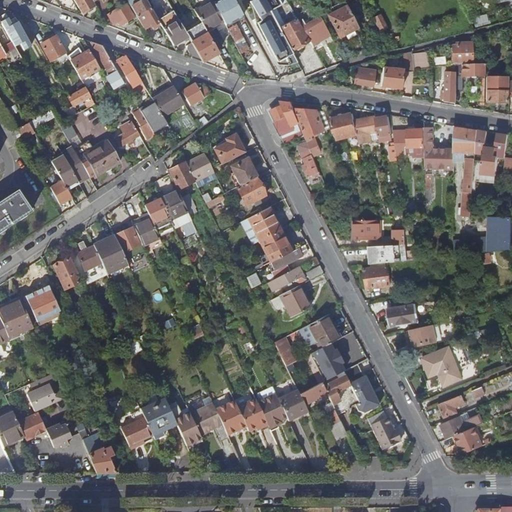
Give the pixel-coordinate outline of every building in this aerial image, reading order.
[(72,0),(81,14),(94,6),(92,2),(90,0),(72,0)] [(125,0),(128,4),(127,4),(143,31),(150,28),(151,29),(153,32),(161,28),(144,0),(125,0)] [(296,62),(291,52),(279,30),(270,13),(263,0),(254,0),(249,3),(258,20),(254,22),(254,27),(270,58),(277,65),(288,65),(296,62)] [(277,0),(263,0),(270,13),(272,13),(271,11),(281,6),(277,0)] [(202,26),(205,31),(222,21),(212,3),(194,12),(200,24),(202,26)] [(249,3),(254,22),(258,20),(249,3)] [(119,26),(133,18),(125,5),(107,15),(112,25),(117,22),(119,26)] [(359,11),(356,5),(350,9),(354,15),(359,11)] [(324,26),(313,7),(308,9),(315,20),(304,26),(302,22),(298,23),(309,42),(312,47),(320,42),(314,32),(324,26)] [(340,39),(359,29),(356,21),(354,19),(348,7),(329,17),(340,39)] [(158,21),(173,47),(188,38),(185,34),(184,31),(173,12),(158,21)] [(0,17),(0,22),(0,23),(5,33),(13,28),(5,15),(0,17)] [(389,33),(380,16),(374,19),(383,37),(389,33)] [(223,23),(240,54),(248,50),(231,19),(223,23)] [(291,52),(309,42),(298,23),(296,20),(279,30),(291,52)] [(184,31),(185,34),(202,26),(200,24),(184,31)] [(188,38),(191,44),(202,63),(217,54),(205,31),(202,26),(185,34),(188,38)] [(65,54),(55,37),(41,45),(50,62),(65,54)] [(5,54),(15,49),(12,43),(2,48),(5,54)] [(101,47),(91,43),(90,45),(106,71),(110,78),(106,81),(112,89),(122,83),(122,82),(101,47)] [(452,47),(453,63),(460,63),(460,65),(463,65),(463,62),(473,62),(472,43),(461,44),(461,46),(452,47)] [(187,51),(192,59),(202,63),(191,44),(187,47),(187,51)] [(100,70),(89,51),(69,62),(80,81),(100,70)] [(414,72),(414,70),(412,56),(412,52),(404,54),(406,71),(407,73),(414,72)] [(426,55),(412,56),(414,70),(428,68),(426,55)] [(142,84),(127,60),(122,63),(125,68),(121,71),(130,87),(137,83),(139,86),(142,84)] [(463,76),(485,76),(485,64),(473,65),(463,65),(460,65),(455,65),(455,75),(455,76),(463,76)] [(375,72),(357,69),(355,84),(373,87),(375,72)] [(401,89),(404,71),(383,69),(381,87),(401,89)] [(106,71),(102,73),(106,81),(110,78),(106,71)] [(455,104),(455,89),(455,76),(455,75),(445,74),(444,97),(444,101),(444,103),(455,104)] [(487,103),(507,103),(507,92),(507,79),(487,78),(487,103)] [(209,96),(203,85),(195,85),(181,93),(190,107),(203,99),(204,99),(209,96)] [(84,88),(67,97),(72,108),(89,98),(84,88)] [(154,105),(162,118),(183,105),(173,88),(165,93),(164,90),(150,98),(154,105)] [(0,99),(0,126),(11,146),(18,142),(22,140),(22,139),(16,130),(0,99)] [(290,122),(298,118),(294,109),(292,104),(281,103),(283,107),(271,112),(276,122),(274,123),(279,133),(293,127),(290,122)] [(152,134),(166,125),(162,118),(154,105),(140,113),(152,134)] [(145,141),(153,136),(152,134),(140,113),(137,109),(135,110),(131,113),(139,128),(138,128),(145,141)] [(306,139),(331,128),(325,111),(294,109),(298,118),(299,122),(302,128),(303,132),(305,136),(306,139)] [(54,117),(50,111),(28,123),(32,130),(54,117)] [(338,140),(356,136),(358,145),(361,147),(361,145),(355,121),(353,114),(331,120),(334,133),(336,132),(338,140)] [(202,127),(209,121),(207,118),(205,120),(203,117),(198,121),(202,127)] [(361,145),(372,143),(370,134),(379,133),(376,120),(376,117),(355,121),(361,145)] [(390,134),(392,134),(388,117),(380,119),(376,120),(379,133),(379,136),(380,142),(391,140),(390,134)] [(28,123),(16,130),(22,139),(33,133),(32,130),(28,123)] [(138,137),(130,123),(119,129),(123,135),(115,140),(120,147),(138,137)] [(478,130),(456,126),(455,148),(455,158),(455,160),(467,160),(462,217),(471,217),(473,181),(474,173),(475,161),(475,160),(476,154),(478,130)] [(426,170),(454,168),(455,160),(455,158),(455,148),(434,149),(433,128),(424,128),(424,130),(425,146),(426,170)] [(68,129),(62,132),(70,146),(76,143),(68,129)] [(406,147),(425,146),(424,130),(394,132),(395,140),(395,143),(397,153),(397,155),(406,155),(406,147)] [(487,132),(478,130),(476,154),(484,155),(484,161),(475,161),(474,173),(496,176),(498,157),(506,158),(508,135),(497,133),(496,145),(486,144),(487,132)] [(228,143),(223,145),(231,160),(244,153),(235,135),(226,140),(228,143)] [(105,139),(76,156),(87,177),(88,178),(94,175),(95,177),(119,163),(105,139)] [(313,157),(321,154),(315,139),(308,142),(313,157)] [(313,177),(321,174),(313,157),(308,142),(307,142),(300,145),(309,167),(304,169),(308,178),(312,176),(313,177)] [(391,157),(397,157),(397,155),(397,153),(395,143),(392,144),(393,147),(389,147),(391,157)] [(231,160),(223,145),(214,149),(222,165),(231,160)] [(62,156),(77,182),(87,177),(76,156),(72,150),(62,156)] [(48,176),(56,172),(50,163),(44,152),(36,156),(48,176)] [(204,153),(186,163),(195,183),(214,173),(212,170),(204,153)] [(56,172),(61,182),(65,189),(77,182),(62,156),(50,163),(56,172)] [(186,163),(182,156),(176,159),(178,166),(170,171),(179,190),(193,183),(195,188),(197,187),(195,183),(186,163)] [(240,186),(256,177),(247,159),(231,167),(240,186)] [(496,176),(474,173),(473,181),(495,183),(496,176)] [(266,196),(256,177),(240,186),(236,188),(246,206),(266,196)] [(61,182),(49,188),(63,214),(69,211),(64,202),(71,198),(65,189),(61,182)] [(0,231),(30,212),(17,191),(0,201),(0,231)] [(169,218),(170,220),(187,212),(184,206),(181,200),(177,191),(160,199),(169,217),(169,218)] [(223,199),(222,195),(206,204),(208,209),(218,204),(217,202),(223,199)] [(169,218),(169,217),(160,199),(145,206),(148,213),(150,219),(153,224),(154,226),(157,234),(159,237),(162,243),(178,236),(173,227),(170,220),(169,218)] [(321,215),(333,215),(333,205),(316,206),(321,215)] [(281,229),(269,207),(257,213),(247,219),(259,241),(281,229)] [(393,207),(394,216),(405,216),(404,207),(393,207)] [(133,226),(150,219),(148,213),(131,221),(133,226)] [(471,254),(511,249),(511,217),(499,217),(489,217),(489,237),(455,240),(456,255),(471,254)] [(157,234),(154,226),(153,224),(150,219),(133,226),(142,245),(159,237),(157,234)] [(380,221),(355,221),(355,240),(380,240),(380,221)] [(114,236),(122,252),(139,245),(131,227),(114,235),(114,236)] [(257,242),(269,264),(283,257),(292,252),(281,229),(259,241),(257,242)] [(395,245),(407,244),(406,230),(394,230),(395,245)] [(442,257),(441,230),(428,230),(429,258),(442,257)] [(107,274),(128,265),(122,252),(114,236),(100,243),(101,246),(95,249),(102,264),(107,274)] [(85,272),(102,264),(95,249),(94,247),(87,250),(83,241),(78,244),(82,253),(77,255),(85,272)] [(372,264),(408,261),(407,244),(369,247),(370,264),(372,264)] [(292,252),(283,257),(287,264),(303,255),(299,248),(292,252)] [(492,263),(491,254),(471,256),(472,265),(492,263)] [(187,256),(181,259),(186,268),(192,265),(187,256)] [(82,282),(71,258),(54,265),(65,290),(82,282)] [(399,274),(420,272),(418,259),(408,261),(372,264),(372,269),(365,270),(368,289),(391,286),(388,267),(394,267),(399,274)] [(309,280),(323,272),(320,266),(306,273),(309,280)] [(299,267),(267,284),(272,293),(293,282),(294,284),(304,278),(299,267)] [(305,292),(301,284),(270,300),(276,311),(285,306),(291,318),(310,307),(303,293),(305,292)] [(48,286),(36,292),(37,294),(26,299),(36,321),(59,311),(48,286)] [(85,302),(90,300),(84,288),(79,290),(85,302)] [(425,300),(423,293),(406,296),(408,303),(425,300)] [(0,320),(6,333),(29,323),(17,296),(0,304),(0,320)] [(258,298),(253,301),(256,308),(261,305),(258,298)] [(392,327),(421,322),(418,304),(389,309),(392,327)] [(319,341),(322,348),(334,341),(340,338),(328,314),(323,316),(324,317),(307,326),(316,343),(319,341)] [(442,323),(450,322),(449,316),(432,320),(433,326),(434,325),(442,323)] [(0,344),(9,340),(6,333),(0,320),(0,344)] [(443,330),(453,328),(452,321),(450,322),(442,323),(443,330)] [(414,347),(437,341),(434,325),(433,326),(410,331),(414,347)] [(356,339),(357,338),(354,331),(340,338),(334,341),(339,351),(349,346),(351,349),(359,345),(356,339)] [(282,339),(274,343),(286,367),(290,365),(283,351),(286,349),(282,339)] [(450,348),(423,359),(431,377),(436,375),(438,380),(442,378),(445,387),(463,379),(459,369),(470,366),(469,365),(472,364),(464,344),(461,345),(461,344),(451,349),(450,348)] [(296,389),(299,395),(310,390),(303,377),(300,370),(296,362),(290,365),(286,367),(296,389)] [(359,403),(355,404),(357,410),(363,412),(379,405),(373,394),(373,395),(371,391),(372,391),(365,376),(363,377),(357,365),(344,372),(359,403)] [(327,394),(335,410),(337,415),(350,409),(352,406),(355,404),(359,403),(344,372),(322,383),(327,394)] [(50,400),(62,395),(53,374),(29,385),(32,391),(26,394),(34,412),(51,404),(50,400)] [(304,405),(327,394),(322,383),(310,390),(299,395),(304,405)] [(269,428),(277,424),(276,422),(281,420),(287,417),(278,400),(277,398),(275,394),(272,386),(256,394),(259,400),(257,402),(267,425),(269,428)] [(476,398),(486,394),(483,387),(473,391),(476,398)] [(277,398),(278,400),(287,417),(289,421),(308,413),(304,405),(299,395),(296,389),(277,398)] [(246,426),(248,430),(256,427),(258,426),(260,428),(267,425),(257,402),(255,399),(251,401),(248,394),(234,400),(239,411),(246,426)] [(55,403),(63,399),(62,395),(50,400),(51,404),(55,403)] [(445,418),(458,413),(456,408),(466,404),(462,395),(439,405),(445,418)] [(176,423),(174,419),(164,398),(140,409),(144,418),(152,437),(171,429),(169,426),(176,423)] [(239,411),(234,400),(215,409),(222,425),(227,435),(234,432),(246,426),(239,411)] [(171,403),(175,415),(181,413),(177,401),(171,403)] [(222,425),(215,409),(213,404),(190,414),(200,436),(222,425)] [(333,425),(340,422),(337,415),(335,410),(328,414),(333,425)] [(372,430),(382,450),(398,442),(387,417),(384,418),(381,411),(367,419),(372,430)] [(186,446),(201,438),(200,436),(190,414),(189,412),(174,419),(176,423),(177,426),(186,446)] [(0,440),(3,446),(24,437),(17,423),(16,420),(13,413),(0,419),(0,440)] [(308,413),(289,421),(290,424),(309,415),(308,413)] [(24,437),(26,441),(46,432),(54,449),(60,446),(61,448),(68,445),(67,443),(66,440),(71,438),(64,422),(46,431),(38,414),(17,423),(24,437)] [(467,414),(441,425),(448,440),(453,437),(455,436),(472,429),(473,429),(474,428),(481,425),(482,425),(484,424),(480,415),(470,420),(467,414)] [(140,442),(152,437),(144,418),(134,422),(138,430),(123,436),(129,448),(140,442)] [(74,423),(84,446),(88,444),(86,439),(89,438),(83,424),(81,425),(79,420),(74,423)] [(473,429),(472,429),(480,447),(483,446),(474,428),(473,429)] [(472,429),(455,436),(460,446),(457,448),(456,448),(460,456),(480,447),(472,429)] [(129,448),(130,451),(142,445),(140,442),(129,448)] [(90,458),(97,473),(115,473),(109,458),(114,456),(110,449),(108,449),(106,450),(103,452),(102,449),(89,455),(90,458)]
